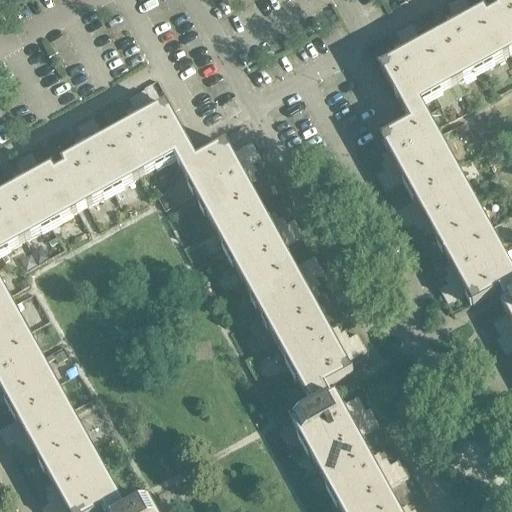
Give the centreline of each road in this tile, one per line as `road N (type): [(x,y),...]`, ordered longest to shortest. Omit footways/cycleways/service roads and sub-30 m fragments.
road 1 (residential): [(189,0),(380,343),(378,401),(439,511)]
road 2 (residential): [(511,409),(487,378),(413,346),(412,278),(302,75)]
